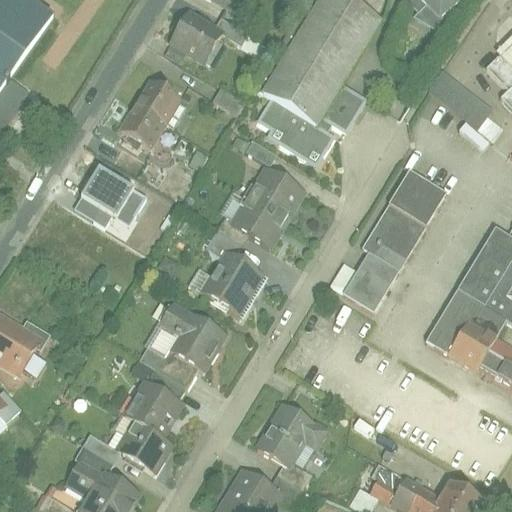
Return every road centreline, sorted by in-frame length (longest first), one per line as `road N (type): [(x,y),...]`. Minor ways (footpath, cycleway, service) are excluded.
road 1 (residential): [(181,511),(379,182),(382,151)]
road 2 (residential): [(0,264),(160,0)]
